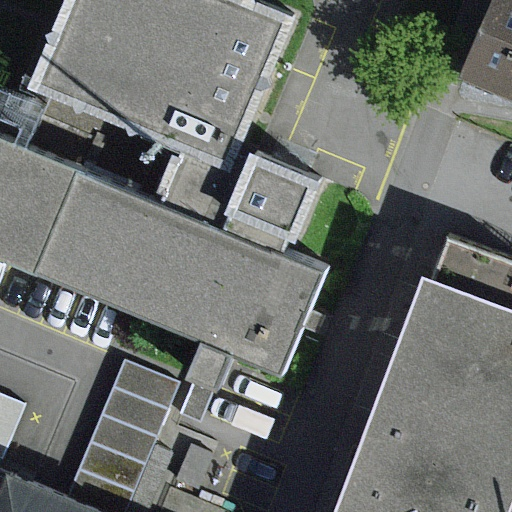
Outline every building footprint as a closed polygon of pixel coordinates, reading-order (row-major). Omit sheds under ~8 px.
[(277,14),(241,0),(58,0),(19,101),(159,156),(145,193),(268,241),(288,191),(218,164),(277,14)] [(511,0),(499,0),(469,70),(511,88),(511,0)] [(327,272),(0,135),(0,251),(285,371),(327,272)] [(347,511),(507,511),(511,500),(511,273),(447,249),(347,511)] [(140,511),(188,389),(127,365),(79,489),(140,511)] [(35,409),(0,395),(0,461),(12,466),(35,409)] [(96,511),(0,469),(0,511),(96,511)]
